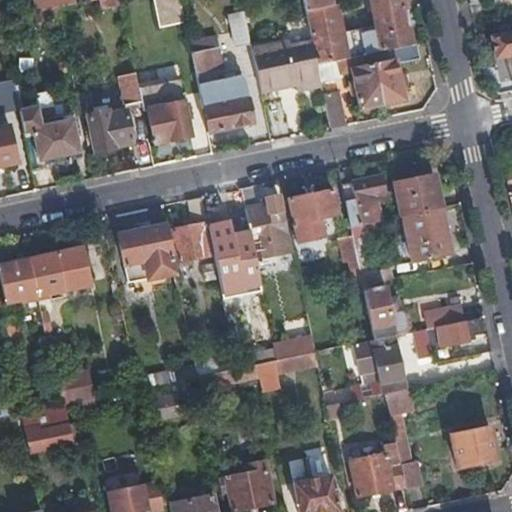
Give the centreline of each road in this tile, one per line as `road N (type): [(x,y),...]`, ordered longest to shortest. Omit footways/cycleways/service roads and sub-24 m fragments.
road 1 (residential): [(467,122),(0,221)]
road 2 (residential): [(467,122),(511,330)]
road 3 (residential): [(441,0),(467,122)]
